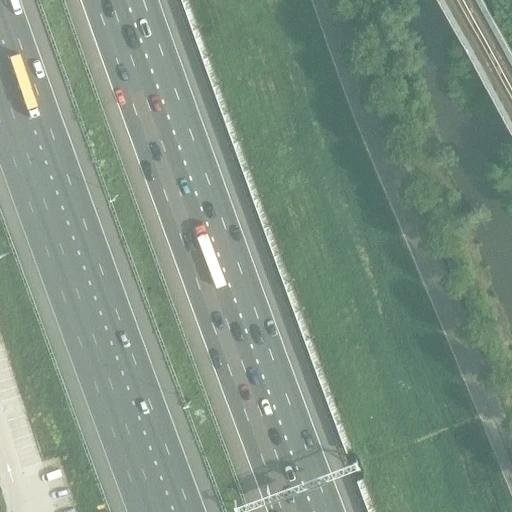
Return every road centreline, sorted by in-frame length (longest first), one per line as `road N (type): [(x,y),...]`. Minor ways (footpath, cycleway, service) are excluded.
road 1 (motorway): [(304,511),(119,0)]
road 2 (motorway): [(0,38),(179,511)]
road 3 (unclassified): [(511,464),(330,0)]
